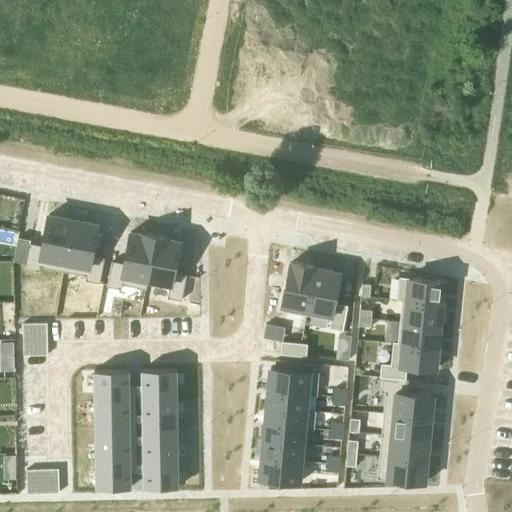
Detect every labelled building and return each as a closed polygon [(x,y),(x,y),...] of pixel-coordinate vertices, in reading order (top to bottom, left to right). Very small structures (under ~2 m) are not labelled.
[(39,244),(37,257),(41,257),(39,266),(63,270),(73,215),(46,209),(39,244)] [(73,215),(63,270),(86,274),(88,266),(89,266),(92,254),(95,239),(99,219),(73,215)] [(121,261),(119,274),(123,275),(121,283),(145,288),(146,283),(155,229),(138,228),(138,229),(132,228),(128,227),(121,261)] [(155,229),(146,283),(168,287),(169,283),(171,284),(175,271),(181,237),(171,235),(171,233),(155,229)] [(17,236),(12,260),(25,263),(29,242),(30,239),(17,236)] [(25,263),(24,268),(38,271),(39,266),(41,257),(37,257),(39,244),(29,242),(25,263)] [(86,274),(85,279),(99,281),(104,256),(92,254),(89,266),(88,266),(86,274)] [(111,259),(106,285),(121,288),(121,283),(123,275),(119,274),(121,261),(111,259)] [(280,305),(306,310),(315,264),(289,259),(280,305)] [(333,316),(336,302),(342,269),(315,264),(306,310),(333,316)] [(168,287),(167,298),(181,300),(186,273),(175,271),(171,284),(169,283),(168,287)] [(401,300),(442,304),(442,281),(408,276),(408,277),(399,277),(396,299),(401,300)] [(361,295),(369,296),(371,283),(366,283),(362,282),(361,295)] [(400,320),(439,324),(442,304),(401,300),(400,320)] [(336,302),(333,316),(329,327),(342,329),(347,304),(336,302)] [(359,317),(371,318),(372,309),(360,308),(359,317)] [(358,326),(370,327),(371,318),(359,317),(358,326)] [(394,340),(438,344),(439,324),(400,320),(386,319),(385,339),(398,340),(398,341),(394,340)] [(22,331),(35,331),(34,323),(22,323),(22,331)] [(35,331),(47,331),(46,323),(34,323),(35,331)] [(265,324),(263,337),(282,341),(284,327),(265,324)] [(23,339),(35,339),(35,331),(22,331),(23,339)] [(35,339),(47,339),(47,331),(35,331),(35,339)] [(351,334),(338,333),(335,358),(348,359),(351,334)] [(23,347),(35,347),(35,339),(23,339),(23,347)] [(35,347),(47,347),(47,339),(35,339),(35,347)] [(391,363),(406,365),(434,368),(438,344),(394,340),(391,363)] [(12,341),(0,341),(0,370),(13,371),(12,341)] [(282,341),(280,353),(299,355),(306,355),(307,342),(282,341)] [(23,356),(35,355),(35,347),(23,347),(23,356)] [(47,355),(47,347),(35,347),(35,355),(47,355)] [(391,363),(381,362),(380,376),(404,378),(406,365),(391,363)] [(268,390),(307,393),(309,371),(270,367),(268,390)] [(129,369),(94,370),(96,488),(131,488),(129,369)] [(177,369),(141,369),(143,487),(179,487),(177,369)] [(381,376),(380,391),(385,392),(393,392),(393,389),(407,389),(407,378),(404,378),(380,376),(381,376)] [(333,396),(346,397),(346,389),(334,388),(333,396)] [(385,392),(383,412),(431,417),(433,392),(407,389),(393,389),(393,392),(385,392)] [(267,406),(306,410),(307,393),(268,390),(267,406)] [(346,397),(333,396),(333,404),(345,405),(346,397)] [(265,423),(304,427),(306,410),(267,406),(265,423)] [(383,412),(381,433),(428,439),(431,417),(383,412)] [(360,418),(349,417),(348,431),(358,432),(360,418)] [(330,429),(342,430),(343,422),(331,421),(330,429)] [(264,440),(303,443),(304,427),(265,423),(264,440)] [(342,430),(330,429),(330,437),(342,438),(342,430)] [(381,433),(379,456),(426,460),(428,439),(381,433)] [(358,440),(347,439),(346,452),(356,453),(358,440)] [(264,440),(263,451),(262,456),(263,457),(301,460),(303,443),(264,440)] [(355,466),(356,453),(346,452),(345,465),(355,466)] [(327,463),(339,464),(340,456),(328,454),(327,463)] [(2,455),(3,479),(15,479),(14,455),(2,455)] [(260,479),(264,479),(299,483),(301,460),(263,457),(262,456),(260,479)] [(377,478),(386,479),(424,482),(426,460),(379,456),(377,478)] [(339,464),(327,463),(326,471),(339,472),(339,464)] [(26,482),(34,482),(34,469),(26,470),(26,482)] [(34,482),(42,481),(42,469),(34,469),(34,482)] [(42,481),(50,481),(50,469),(42,469),(42,481)] [(58,469),(50,469),(50,481),(58,481),(58,469)] [(35,494),(43,493),(42,481),(34,482),(35,494)] [(43,493),(51,493),(50,481),(42,481),(43,493)] [(59,493),(58,481),(50,481),(51,493),(59,493)] [(26,494),(35,494),(34,482),(26,482),(26,494)]
